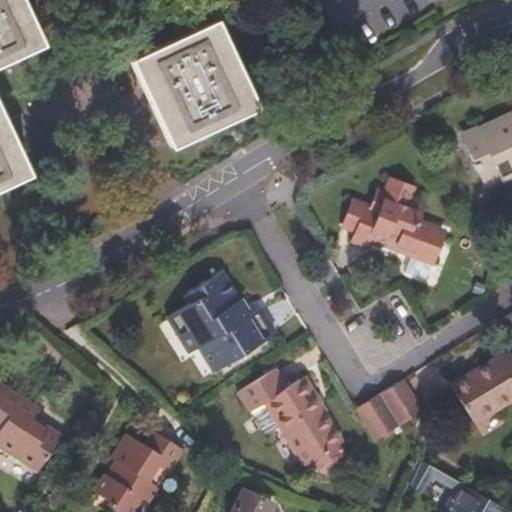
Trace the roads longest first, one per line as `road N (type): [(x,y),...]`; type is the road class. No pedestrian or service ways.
road 1 (residential): [(237,175),(363,385),(511,290)]
road 2 (residential): [(237,175),(332,114),(413,79),(457,43),(511,19)]
road 3 (residential): [(0,305),(60,282),(237,175)]
